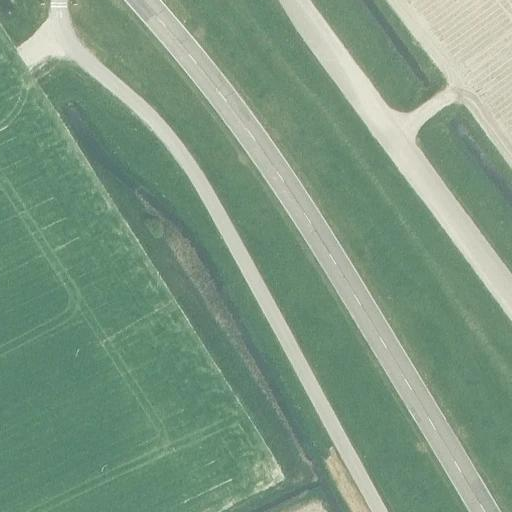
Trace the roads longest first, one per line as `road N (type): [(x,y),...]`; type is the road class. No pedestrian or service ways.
road 1 (tertiary): [(481,511),(272,165),(140,0)]
road 2 (unclassified): [(377,511),(192,172),(149,115),(68,44),(58,0)]
road 3 (unclassified): [(511,298),(295,0)]
